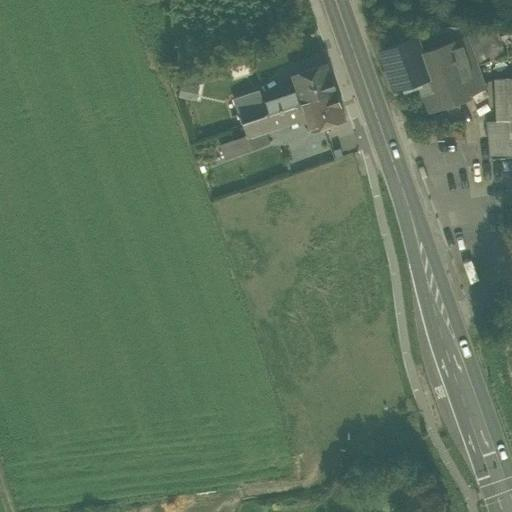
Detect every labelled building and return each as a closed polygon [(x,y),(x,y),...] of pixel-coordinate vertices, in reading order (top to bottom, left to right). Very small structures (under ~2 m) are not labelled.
[(449,28),(434,33),(439,47),(443,46),(454,42),(449,28)] [(449,61),(472,53),(468,44),(484,39),(492,62),(506,57),(497,29),(449,28),(454,42),(443,46),(449,61)] [(421,54),(439,47),(434,33),(416,40),(421,54)] [(476,67),(492,62),(484,39),(468,44),(472,53),(476,67)] [(384,51),(397,87),(419,79),(429,75),(421,54),(416,40),(384,51)] [(449,61),(443,46),(439,47),(421,54),(429,75),(451,67),(449,61)] [(469,96),(468,94),(461,72),(476,67),(472,53),(449,61),(451,67),(429,75),(419,79),(423,93),(430,90),(436,108),(469,96)] [(263,102),(267,115),(336,91),(326,64),(291,76),(297,91),(263,102)] [(481,81),(476,67),(461,72),(468,94),(478,91),(480,87),(481,84),(481,81)] [(498,122),(498,124),(509,123),(511,123),(511,80),(496,81),(498,122)] [(199,87),(181,83),(178,98),(196,102),(199,87)] [(429,110),(436,108),(430,90),(423,93),(429,110)] [(233,98),(243,124),(258,119),(253,106),(257,104),(252,91),(233,98)] [(346,120),(336,91),(267,115),(272,129),(301,119),(308,122),(311,132),(346,120)] [(253,106),(258,119),(267,115),(263,102),(257,104),(253,106)] [(272,129),(267,115),(258,119),(243,124),(242,124),(247,135),(220,145),(226,160),(270,143),(266,131),(272,129)] [(511,123),(509,123),(498,124),(498,122),(490,123),(492,157),(511,156),(511,123)]
